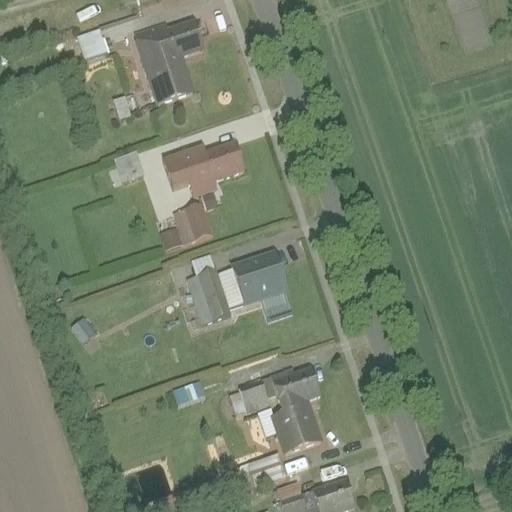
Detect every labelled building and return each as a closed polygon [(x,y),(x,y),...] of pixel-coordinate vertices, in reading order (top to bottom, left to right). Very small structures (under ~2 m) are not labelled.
[(192,24),(138,43),(161,109),(198,96),(185,60),(203,54),(192,24)] [(102,32),(78,40),(86,61),(109,53),(102,32)] [(129,98),(116,101),(119,121),(132,119),(129,98)] [(205,147),(167,161),(177,192),(191,187),(195,199),(220,190),(218,185),(246,175),(236,145),(207,155),(205,147)] [(117,158),(121,182),(143,179),(139,155),(117,158)] [(204,206),(177,216),(181,229),(188,247),(215,237),(204,206)] [(181,229),(164,236),(170,253),(188,247),(181,229)] [(276,256),(237,270),(250,307),(289,293),(276,256)] [(216,272),(189,281),(205,326),(232,316),(216,272)] [(89,322),(76,331),(92,352),(104,344),(89,322)] [(237,380),(241,391),(264,384),(260,372),(237,380)] [(321,400),(312,374),(276,386),(284,412),(312,403),(321,400)] [(264,384),(241,391),(248,410),(270,403),(264,384)] [(177,392),(179,406),(204,402),(202,388),(177,392)] [(274,415),(287,456),(325,443),(312,403),(284,412),(274,415)] [(279,456),(248,467),(256,491),(287,480),(279,456)] [(356,511),(347,482),(314,493),(320,511),(356,511)] [(300,485),(277,493),(284,511),(301,511),(309,509),(300,485)]
